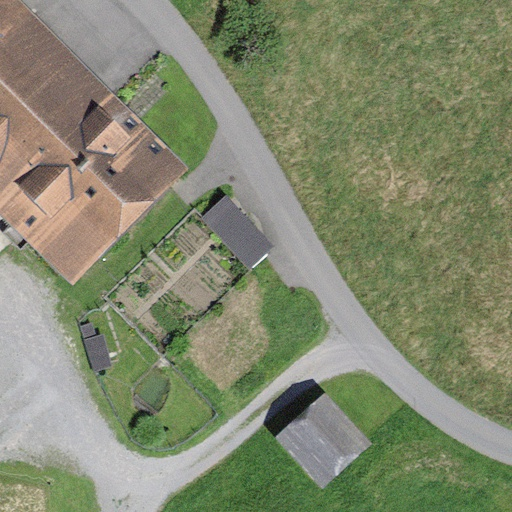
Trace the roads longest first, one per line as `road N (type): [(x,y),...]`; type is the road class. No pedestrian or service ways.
road 1 (unclassified): [(511,447),(434,406),(391,368),(322,278),(146,0)]
road 2 (track): [(42,318),(94,442),(125,474),(152,476),(196,457),(360,330)]
